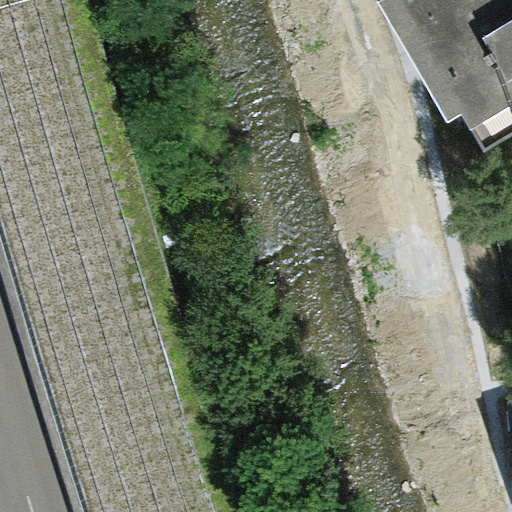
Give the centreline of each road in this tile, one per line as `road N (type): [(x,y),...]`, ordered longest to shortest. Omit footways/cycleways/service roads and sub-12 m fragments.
road 1 (motorway): [(167,511),(3,0)]
road 2 (track): [(501,511),(348,0)]
